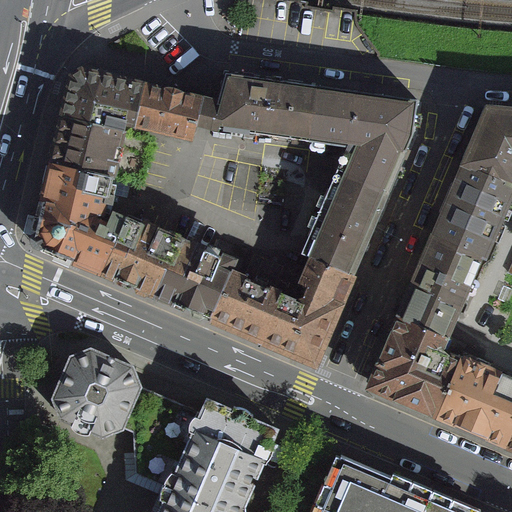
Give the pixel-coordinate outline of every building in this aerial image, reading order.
[(204,91),(197,121),(208,123),(217,124),(218,115),(313,132),(322,82),(276,74),(227,65),(222,94),(213,92),(204,91)] [(134,121),(144,78),(90,67),(82,67),(74,70),(68,84),(66,94),(57,133),(53,153),(114,166),(124,119),(134,121)] [(193,136),(197,121),(204,91),(156,81),(144,78),(134,121),(193,136)] [(313,132),(361,140),(314,250),(357,268),(382,209),(411,140),(419,122),(418,106),(409,97),(322,82),(313,132)] [(449,181),(439,210),(489,228),(504,172),(511,171),(511,115),(471,115),(463,141),(449,181)] [(114,166),(53,153),(46,184),(34,244),(63,256),(101,270),(127,207),(106,200),(114,166)] [(127,207),(101,270),(129,282),(178,302),(212,316),(235,261),(239,253),(127,207)] [(426,243),(405,301),(457,322),(489,228),(439,210),(426,243)] [(308,292),(235,261),(212,316),(242,329),(318,361),(337,316),(357,268),(314,250),(302,278),(312,282),(308,292)] [(375,380),(442,406),(465,348),(447,342),(448,342),(457,322),(405,301),(397,322),(390,341),(375,380)] [(88,342),(69,349),(53,393),(60,415),(102,431),(121,424),(138,385),(140,378),(133,359),(109,350),(88,342)] [(511,365),(465,348),(442,406),(477,420),(511,433),(511,365)] [(151,390),(138,385),(121,424),(135,430),(176,447),(192,407),(151,390)] [(244,511),(258,480),(280,428),(198,394),(192,407),(176,447),(149,511),(244,511)] [(476,511),(419,488),(394,477),(392,480),(336,457),(312,511),(476,511)]
